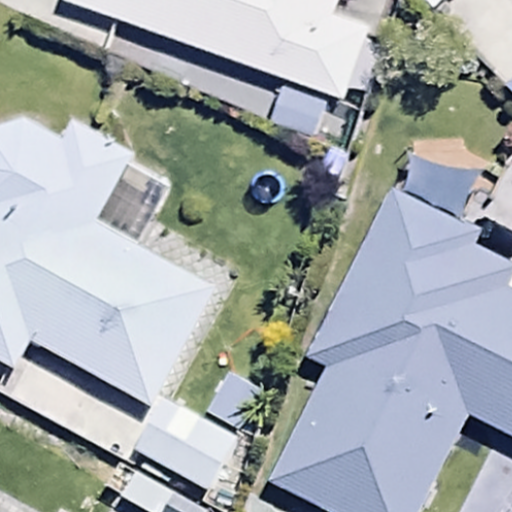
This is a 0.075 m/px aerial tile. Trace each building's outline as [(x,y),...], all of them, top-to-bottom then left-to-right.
[(73,0),(68,16),(340,112),(368,35),(337,24),(345,0),(73,0)] [(332,118),(284,100),(271,135),(319,153),(332,118)] [(0,377),(14,385),(30,355),(159,424),(223,305),(101,240),(139,168),(76,134),(65,153),(29,134),(0,139),(0,377)] [(292,511),(429,511),(471,432),(511,453),(511,308),(509,307),(511,301),(511,278),(477,260),(484,247),(399,203),(308,377),(332,389),(273,502),(292,511)] [(138,431),(92,408),(72,447),(118,471),(138,431)]
